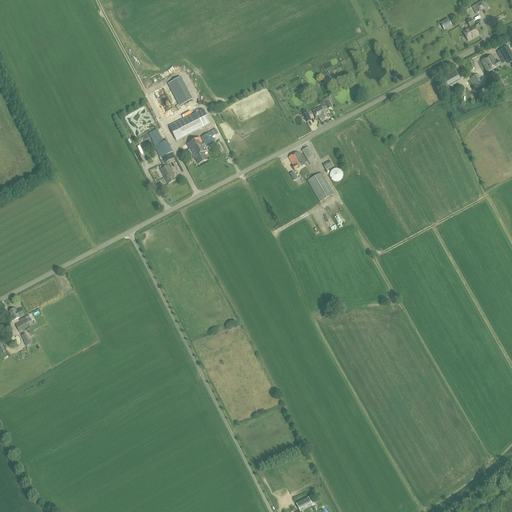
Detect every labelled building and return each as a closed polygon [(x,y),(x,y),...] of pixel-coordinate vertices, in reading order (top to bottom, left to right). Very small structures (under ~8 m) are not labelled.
[(479,36),(473,25),(474,25),(471,19),(467,21),(470,27),(463,31),(468,41),(479,36)] [(448,20),(440,24),(444,30),(452,26),(448,20)] [(497,52),(503,62),(506,60),(508,64),(511,62),(511,54),(507,46),(497,52)] [(499,61),(496,63),(491,55),(481,61),(487,72),(501,65),(499,61)] [(454,70),(438,79),(439,80),(444,88),(460,80),(455,71),(454,70)] [(324,81),(326,85),(333,82),(329,74),(322,78),(324,81)] [(476,87),(483,83),(478,74),(471,79),(476,87)] [(168,84),(179,106),(192,99),(181,77),(168,84)] [(163,106),(167,104),(164,97),(158,100),(162,109),(164,108),(163,106)] [(134,133),(153,124),(150,117),(149,118),(143,106),(125,115),(134,133)] [(329,118),(325,110),(327,109),(326,106),(324,107),(323,106),(320,107),(313,111),(316,117),(318,116),(321,122),(329,118)] [(169,126),(176,141),(210,124),(203,109),(169,126)] [(306,111),(302,112),(303,114),(302,115),(306,122),(311,120),(307,113),(306,111)] [(215,143),(210,133),(201,137),(206,148),(215,143)] [(194,158),(195,158),(198,164),(207,160),(203,152),(206,151),(200,138),(187,145),(194,158)] [(171,153),(173,152),(167,140),(154,147),(160,158),(159,158),(160,159),(165,156),(171,153)] [(334,142),(317,150),(320,157),(337,148),(334,142)] [(308,147),(302,150),(310,165),(317,162),(308,147)] [(292,166),(294,171),(305,165),(298,152),(288,157),(293,166),(292,166)] [(163,164),(163,163),(166,162),(174,158),(171,153),(165,156),(160,159),(163,164)] [(163,163),(164,165),(164,166),(165,168),(160,170),(164,178),(165,178),(168,184),(175,180),(172,174),(173,174),(166,162),(163,163)] [(323,165),(325,170),(333,166),(331,162),(323,165)] [(342,178),(343,176),(342,173),(341,170),(339,169),(337,168),(334,169),(332,170),(331,172),(330,174),(330,176),(331,178),(332,180),(334,181),(336,181),(337,181),(339,181),(341,180),(342,178)] [(321,173),(307,181),(319,202),(334,194),(321,173)] [(340,211),(334,213),(338,225),(344,223),(340,211)] [(15,309),(9,311),(11,315),(10,315),(13,321),(19,318),(19,317),(23,315),(20,309),(16,311),(15,309)] [(19,319),(21,322),(15,324),(19,332),(26,329),(27,331),(28,331),(29,333),(32,331),(30,326),(34,324),(30,317),(28,314),(19,319)] [(26,346),(30,344),(31,343),(26,333),(21,336),(26,346)] [(300,511),(301,511),(316,505),(315,503),(313,500),(311,496),(296,503),(300,511)]
